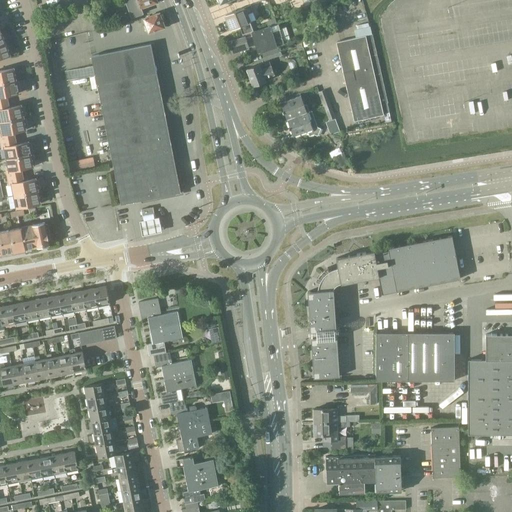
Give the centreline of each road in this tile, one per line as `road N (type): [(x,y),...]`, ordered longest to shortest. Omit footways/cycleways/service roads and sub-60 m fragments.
road 1 (residential): [(95,261),(65,199),(22,0)]
road 2 (residential): [(162,511),(112,259)]
road 3 (secondary): [(175,0),(227,204)]
road 4 (secondary): [(241,263),(266,445)]
road 5 (unclassified): [(377,192),(285,177),(257,156),(228,110)]
road 6 (unclassified): [(352,211),(511,185)]
road 7 (unknown): [(161,40),(141,36),(70,57),(66,76),(84,114)]
road 8 (secondary): [(283,449),(267,300)]
road 9 (unclassified): [(511,170),(377,192)]
road 10 (unclassified): [(267,300),(283,259),(352,211)]
